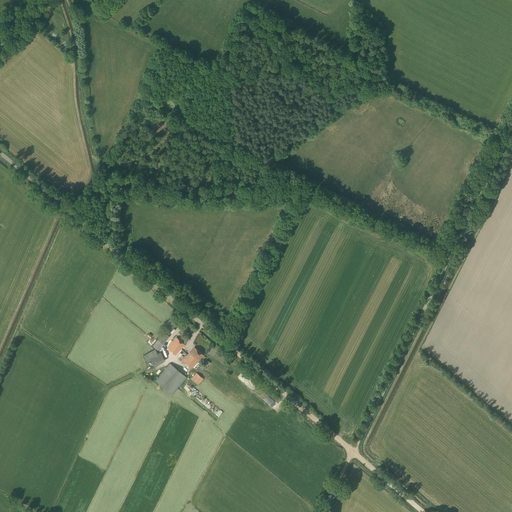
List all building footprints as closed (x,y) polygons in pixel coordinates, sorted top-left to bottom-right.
[(169,331),(177,322),(171,317),(163,326),(169,331)] [(158,350),(169,337),(164,332),(153,346),(158,350)] [(183,336),(180,340),(185,344),(190,338),(187,336),(185,338),(183,336)] [(180,340),(176,337),(166,348),(175,355),(185,344),(180,340)] [(191,369),(203,355),(194,347),(182,361),(191,369)] [(158,354),(155,349),(143,356),(147,363),(151,361),(154,367),(165,361),(160,352),(158,354)] [(206,368),(210,363),(208,361),(204,366),(202,365),(200,368),(203,370),(205,367),(206,368)] [(172,394),(186,377),(170,364),(155,381),(172,394)] [(198,385),(203,379),(197,373),(191,379),(198,385)] [(190,392),(195,388),(190,383),(185,387),(190,392)]
